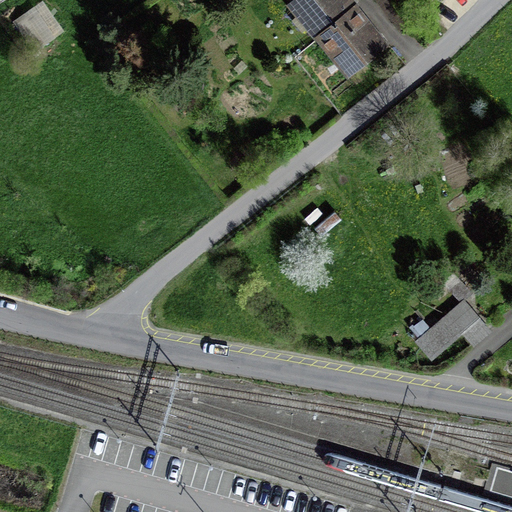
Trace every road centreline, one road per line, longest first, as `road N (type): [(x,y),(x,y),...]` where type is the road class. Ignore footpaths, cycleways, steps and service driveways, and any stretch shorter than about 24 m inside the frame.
road 1 (residential): [(90,331),(495,0)]
road 2 (unclassified): [(90,331),(511,408)]
